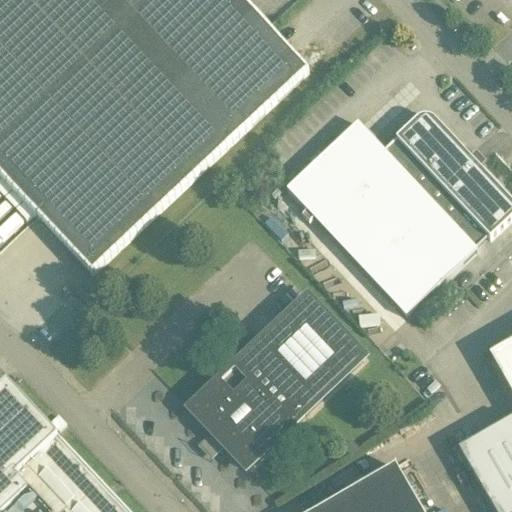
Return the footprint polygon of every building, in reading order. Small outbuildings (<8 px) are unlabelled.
[(310,76),(269,32),(238,0),(0,0),(0,180),(93,280),(310,76)] [(418,124),(417,125),(384,156),(358,128),(287,195),(407,322),(478,255),(475,252),(488,241),(491,244),(511,223),(511,206),(435,125),(433,123),(431,122),(429,122),(426,121),(424,122),(422,122),(420,123),(418,124)] [(308,303),(191,414),(215,441),(209,447),(215,454),(222,447),(247,474),(364,363),(308,303)] [(511,511),(511,352),(494,363),(511,393),(511,424),(459,455),(492,511),(511,511)] [(18,402),(0,419),(0,511),(120,511),(61,448),(39,424),(18,402)] [(59,419),(52,426),(60,435),(67,428),(59,419)] [(351,461),(360,453),(352,444),(343,452),(351,461)] [(419,511),(396,471),(325,511),(419,511)]
